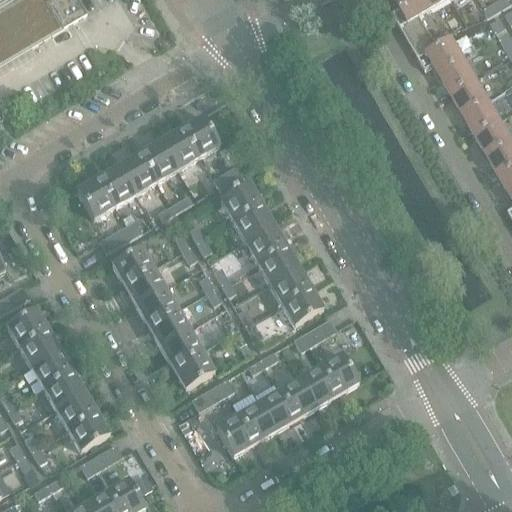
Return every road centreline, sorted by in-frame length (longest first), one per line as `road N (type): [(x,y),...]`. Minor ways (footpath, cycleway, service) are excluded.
road 1 (unclassified): [(442,387),(235,40)]
road 2 (residential): [(200,511),(2,179)]
road 3 (residential): [(511,247),(367,0)]
road 4 (residential): [(2,179),(235,40)]
road 5 (residential): [(236,511),(442,387)]
road 6 (unclassified): [(511,506),(442,387)]
